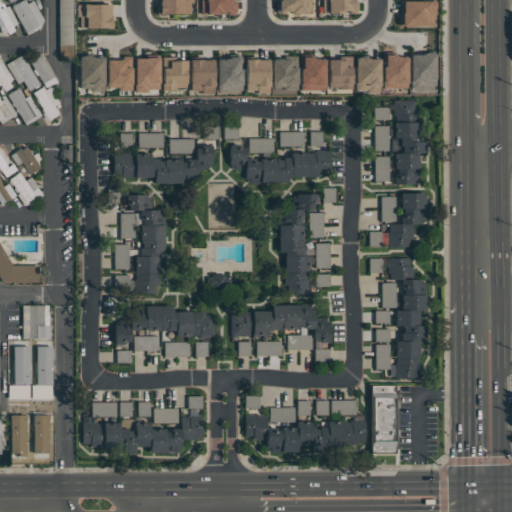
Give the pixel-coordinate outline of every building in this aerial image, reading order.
[(27,0),(12,7),(24,34),(44,25),(32,0),(27,0)] [(73,0),(59,0),(60,57),(74,57),(73,0)] [(158,0),(158,14),(192,14),(191,0),(158,0)] [(200,0),(200,14),(233,14),(233,0),(200,0)] [(312,14),(311,0),(277,0),(278,14),(312,14)] [(353,0),(321,0),(321,12),(353,13),(353,0)] [(400,26),(435,26),(434,1),(400,1),(400,26)] [(110,28),(110,4),(77,5),(77,28),(110,28)] [(8,5),(1,8),(0,5),(0,31),(1,35),(18,28),(8,5)] [(30,60),(43,88),(55,83),(42,54),(30,60)] [(410,54),(409,87),(434,88),(435,54),(410,54)] [(17,84),(22,81),(28,91),(39,85),(21,55),(6,64),(17,84)] [(382,89),(407,88),(406,55),(381,56),(382,89)] [(78,57),(79,90),(104,90),(103,56),(78,57)] [(106,58),(106,90),(131,89),(130,57),(106,58)] [(185,90),(186,61),(169,61),(169,57),(162,57),(161,89),(185,90)] [(271,89),(296,89),(296,58),(272,57),(271,89)] [(299,90),(324,90),(324,58),(300,57),(299,90)] [(133,91),(158,91),(158,58),(134,58),(133,91)] [(217,58),(216,91),(240,91),(241,58),(217,58)] [(327,58),(327,88),(351,88),(351,59),(327,58)] [(380,58),(355,58),(354,92),(379,92),(380,58)] [(189,92),(213,92),(213,60),(189,59),(189,92)] [(244,59),(244,91),(257,91),(257,94),(268,93),(268,59),(244,59)] [(0,93),(14,85),(0,61),(0,93)] [(58,114),(54,106),(59,103),(47,85),(32,95),(48,120),(58,114)] [(6,95),(25,125),(41,115),(28,95),(24,98),(17,88),(6,95)] [(6,97),(0,100),(0,122),(15,116),(6,97)] [(416,122),(416,100),(393,101),(393,122),(416,122)] [(387,120),(387,107),(373,107),(373,120),(387,120)] [(394,185),(418,184),(418,153),(424,153),(424,141),(418,142),(417,123),(389,123),(389,136),(390,136),(390,151),(394,151),(394,185)] [(373,151),(388,151),(388,126),(373,126),(373,151)] [(278,132),(278,146),(303,146),(303,131),(278,132)] [(321,146),(321,132),(309,131),(309,146),(321,146)] [(131,133),(118,133),(119,147),(131,147),(131,133)] [(162,133),(137,133),(137,147),(162,147),(162,133)] [(272,138),(248,139),(248,152),(272,152),(272,138)] [(193,153),(192,139),(168,139),(168,153),(193,153)] [(211,168),(212,143),(198,143),(197,168),(211,168)] [(40,168),(28,144),(10,154),(16,166),(22,163),(28,174),(40,168)] [(14,171),(0,146),(0,171),(3,178),(14,171)] [(329,152),(289,152),(289,159),(245,159),(245,146),(229,146),(229,169),(244,169),(244,183),(287,183),(287,176),(329,176),(329,152)] [(112,177),(153,177),(153,183),(181,184),(181,179),(196,179),(196,160),(151,159),(151,153),(112,153),(112,177)] [(387,156),(373,156),(374,181),(388,181),(387,156)] [(24,181),(19,172),(8,179),(24,206),(41,195),(31,177),(24,181)] [(15,195),(7,183),(2,187),(0,183),(0,202),(1,205),(15,195)] [(424,193),(400,193),(400,224),(387,224),(387,243),(380,243),(380,232),(368,232),(368,247),(411,247),(411,224),(424,224),(424,193)] [(146,194),(127,194),(126,211),(140,211),(140,254),(164,254),(164,225),(159,225),(159,210),(145,210),(146,194)] [(314,194),(292,194),(293,209),(315,209),(314,194)] [(394,196),(379,196),(380,222),(394,221),(394,196)] [(309,293),(308,255),(302,255),(301,209),(277,209),(278,255),(284,255),(284,294),(309,293)] [(322,212),(307,213),(308,238),(322,237),(322,212)] [(133,238),(133,214),(119,214),(119,238),(133,238)] [(329,268),(329,243),(314,243),(314,268),(329,268)] [(128,269),(128,244),(113,244),(113,269),(128,269)] [(38,265),(9,265),(0,245),(0,282),(38,283),(38,265)] [(368,272),(380,272),(379,258),(368,258),(368,272)] [(414,379),(418,367),(419,337),(424,337),(424,326),(418,324),(419,311),(424,311),(425,283),(414,279),(410,279),(411,258),(388,258),(387,280),(401,280),(401,297),(401,304),(395,323),(394,326),(403,326),(401,332),(401,341),(395,341),(394,366),(394,378),(414,379)] [(329,286),(328,274),(314,274),(314,287),(329,286)] [(225,275),(208,275),(208,288),(225,288),(225,275)] [(394,308),(395,283),(381,282),(380,308),(394,308)] [(313,329),(313,304),(269,305),(269,329),(313,329)] [(21,339),(48,339),(48,306),(22,305),(21,339)] [(190,311),(171,311),(171,306),(129,306),(129,323),(114,323),(114,343),(130,343),(130,330),(175,330),(175,336),(191,336),(190,311)] [(388,310),(374,310),(374,323),(388,323),(388,310)] [(230,312),(230,335),(267,335),(267,312),(230,312)] [(192,336),(213,336),(213,313),(193,313),(192,336)] [(314,361),(329,361),(328,319),(313,319),(314,361)] [(388,329),(374,329),(374,342),(388,342),(388,329)] [(311,349),(310,334),(286,335),(286,350),(311,349)] [(132,336),(132,351),(157,350),(157,336),(132,336)] [(249,341),(237,342),(237,356),(249,356),(249,341)] [(280,341),(255,342),(255,356),(280,356),(280,341)] [(163,342),(163,357),(188,356),(188,342),(163,342)] [(194,356),(206,356),(206,342),(194,342),(194,356)] [(374,344),(374,369),(389,369),(388,344),(374,344)] [(130,351),(115,350),(115,363),(129,363),(130,351)] [(402,387),(403,454),(375,454),(374,387),(402,387)] [(201,396),(186,396),(186,409),(201,409),(201,396)] [(244,408),(258,408),(258,396),(244,396),(244,408)] [(296,416),(308,415),(308,400),(296,401),(296,416)] [(327,415),(326,400),(314,400),(315,415),(327,415)] [(330,415),(354,415),(354,400),(330,400),(330,415)] [(116,416),(115,402),(91,402),(91,417),(116,416)] [(118,417),(130,417),(130,402),(118,402),(118,417)] [(148,403),(137,404),(137,416),(148,416),(148,403)] [(294,408),(268,407),(268,421),(293,422),(294,408)] [(176,408),(152,409),(152,423),(177,423),(176,408)] [(82,446),(119,446),(119,453),(134,453),(134,446),(149,446),(149,453),(179,453),(179,438),(201,438),(202,416),(179,415),(179,429),(149,428),(149,422),(134,422),(134,430),(118,430),(119,422),(82,422),(82,446)] [(364,443),(362,415),(352,415),(353,420),(327,422),(328,428),(312,429),(312,421),(296,422),(296,427),(285,428),(285,422),(266,423),(266,415),(243,417),(244,436),(252,435),(252,440),(266,439),(267,453),(298,451),(297,446),(311,445),(311,452),(325,451),(325,446),(364,443)]
